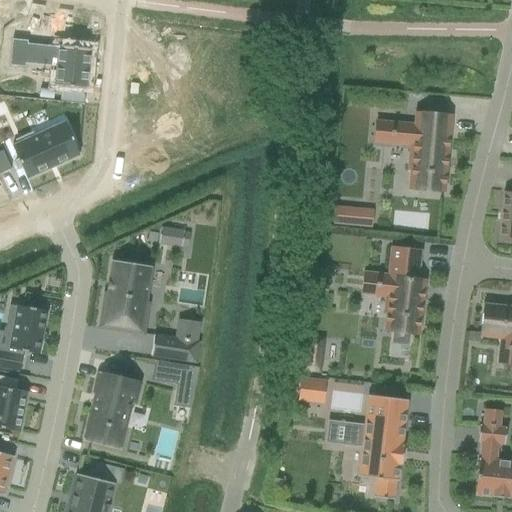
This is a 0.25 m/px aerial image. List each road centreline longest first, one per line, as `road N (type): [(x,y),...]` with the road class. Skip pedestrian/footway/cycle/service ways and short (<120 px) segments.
road 1 (residential): [(27,511),(75,349),(75,270),(54,212)]
road 2 (residential): [(445,511),(436,485),(462,264)]
road 3 (residential): [(54,212),(97,187),(122,0)]
road 4 (residential): [(462,264),(511,61)]
